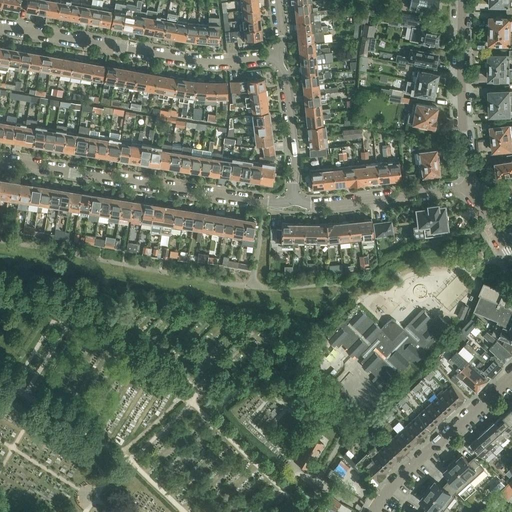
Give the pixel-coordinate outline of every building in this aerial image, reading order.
[(2,0),(1,6),(5,7),(4,8),(10,9),(10,8),(19,10),(20,0),(2,0)] [(30,13),(36,14),(38,0),(23,0),(22,6),(26,6),(26,11),(30,12),(30,13)] [(49,0),(38,0),(36,14),(42,15),(42,14),(47,15),(49,0)] [(60,0),(49,0),(47,15),(51,15),(51,17),(57,18),(60,0)] [(70,1),(63,0),(60,0),(57,18),(63,19),(63,18),(67,18),(70,1)] [(99,0),(92,0),(91,5),(88,22),(93,23),(92,24),(98,25),(102,7),(103,1),(99,0)] [(243,0),(241,0),(242,10),(259,9),(257,0),(243,0)] [(410,0),(409,8),(436,13),(438,0),(410,0)] [(511,1),(511,2),(511,0),(489,0),(490,0),(491,2),(491,6),(507,6),(507,13),(511,12),(511,1)] [(81,3),(70,1),(67,18),(72,19),(71,20),(77,21),(81,3)] [(311,1),(294,3),(295,13),(318,11),(317,7),(312,8),(311,1)] [(91,5),(81,3),(77,21),(84,22),(84,21),(88,22),(91,5)] [(112,9),(102,7),(98,25),(104,26),(104,25),(109,26),(112,9)] [(143,33),(146,15),(146,12),(140,11),(141,9),(136,8),(136,13),(133,30),(137,31),(138,32),(143,33)] [(122,30),(125,11),(115,9),(111,26),(116,27),(117,29),(122,30)] [(259,9),(242,10),(243,20),(260,19),(259,9)] [(295,13),(296,23),(313,21),(313,15),(325,14),(324,10),(318,11),(295,13)] [(133,30),(136,13),(125,11),(122,30),(127,30),(128,30),(133,30)] [(400,21),(407,23),(408,20),(418,23),(420,16),(402,13),(400,21)] [(153,34),(156,17),(146,15),(143,33),(148,34),(149,33),(153,34)] [(163,37),(167,18),(156,17),(153,34),(158,35),(159,36),(163,37)] [(209,17),(209,24),(207,43),(212,44),(214,43),(219,43),(220,25),(220,18),(209,17)] [(489,24),(489,31),(511,31),(511,17),(491,17),(490,23),(489,24)] [(174,38),(177,20),(167,18),(163,37),(169,38),(171,37),(174,38)] [(240,24),(241,31),(244,30),(261,28),(260,19),(243,20),(243,24),(240,24)] [(185,41),(188,22),(177,20),(174,38),(179,39),(179,40),(185,41)] [(407,23),(400,21),(400,25),(413,28),(411,41),(436,46),(439,33),(417,29),(418,23),(408,20),(407,23)] [(297,33),(315,31),(327,30),(327,25),(320,26),(320,21),(313,21),(296,23),(297,33)] [(196,41),(198,23),(188,22),(185,41),(190,42),(191,41),(196,41)] [(207,43),(209,24),(198,23),(196,41),(201,41),(202,43),(207,43)] [(364,24),(363,33),(370,35),(372,26),(364,24)] [(244,30),(241,31),(236,31),(230,32),(225,32),(226,42),(237,41),(237,36),(242,35),(243,41),(262,39),(261,28),(244,30)] [(316,42),(315,31),(297,33),(298,44),(316,42)] [(511,31),(489,31),(488,38),(490,39),(490,45),(511,45),(511,31)] [(362,54),(362,69),(368,69),(369,36),(362,36),(361,54),(362,54)] [(300,55),(324,53),(330,52),(329,48),(320,49),(320,43),(316,44),(316,42),(298,44),(298,45),(300,55)] [(7,69),(8,65),(11,47),(7,46),(5,47),(1,47),(0,52),(0,69),(6,71),(7,69)] [(16,48),(11,47),(8,65),(18,67),(21,50),(17,50),(16,48)] [(438,54),(422,50),(411,48),(408,60),(436,66),(436,64),(438,64),(439,59),(437,58),(438,54)] [(26,51),(21,50),(18,67),(28,69),(32,51),(28,50),(26,51)] [(37,52),(32,51),(28,69),(39,71),(42,54),(38,53),(37,52)] [(324,53),(300,55),(301,65),(317,64),(325,63),(324,53)] [(47,55),(42,54),(39,71),(49,73),(53,55),(48,54),(47,55)] [(57,56),(53,55),(49,73),(60,75),(63,58),(58,57),(57,56)] [(488,61),(488,68),(510,68),(510,60),(507,59),(507,55),(489,55),(489,60),(488,61)] [(67,59),(63,58),(60,75),(70,77),(73,59),(69,58),(67,59)] [(78,59),(73,59),(70,77),(80,78),(83,62),(79,61),(78,59)] [(88,62),(83,62),(80,78),(91,80),(94,62),(90,61),(88,62)] [(99,63),(94,62),(91,80),(102,82),(105,65),(100,64),(99,63)] [(301,65),(302,75),(323,73),(322,69),(317,69),(317,64),(301,65)] [(114,84),(117,67),(111,65),(110,66),(107,66),(103,87),(108,88),(109,83),(114,84)] [(124,68),(117,67),(114,84),(120,85),(119,90),(123,91),(127,69),(124,69),(124,68)] [(510,68),(488,68),(488,73),(489,75),(489,80),(509,80),(510,68)] [(130,70),(127,69),(123,91),(127,91),(128,86),(134,87),(137,70),(130,69),(130,70)] [(144,71),(137,70),(134,87),(139,88),(137,99),(142,100),(147,73),(144,72),(144,71)] [(416,75),(415,82),(437,86),(438,81),(437,80),(438,75),(432,73),(421,71),(415,70),(414,75),(416,75)] [(148,90),(154,91),(157,74),(150,72),(150,73),(147,73),(142,100),(142,101),(146,102),(148,90)] [(303,85),(319,84),(324,83),(323,78),(331,77),(331,72),(323,73),(302,75),(303,85)] [(164,75),(157,74),(154,91),(159,92),(158,97),(163,98),(167,76),(163,76),(164,75)] [(170,77),(167,76),(163,98),(167,98),(168,94),(173,95),(177,77),(170,76),(170,77)] [(183,78),(177,77),(173,95),(180,96),(179,101),(183,102),(186,80),(183,79),(183,78)] [(250,91),(265,89),(264,79),(230,82),(232,93),(250,91)] [(189,80),(186,80),(183,102),(188,102),(188,97),(195,98),(196,80),(190,80),(189,80)] [(203,81),(196,80),(195,98),(194,103),(205,104),(206,82),(203,82),(203,81)] [(209,82),(206,82),(205,104),(216,104),(216,99),(216,81),(209,81),(209,82)] [(223,81),(216,81),(216,99),(222,99),(222,104),(223,104),(223,110),(228,109),(226,82),(223,82),(223,81)] [(436,91),(437,86),(415,82),(414,89),(411,89),(411,93),(417,95),(427,97),(434,98),(435,92),(436,91)] [(320,89),(319,84),(303,85),(304,95),(325,93),(338,92),(337,87),(320,89)] [(245,97),(246,102),(267,100),(265,89),(250,91),(250,97),(245,97)] [(490,102),(490,104),(511,103),(511,90),(505,91),(505,90),(500,90),(500,91),(490,92),(490,96),(489,96),(489,102),(490,102)] [(325,93),(304,95),(305,105),(321,104),(321,98),(326,97),(325,93)] [(268,111),(267,100),(246,102),(246,107),(252,107),(253,113),(268,111)] [(511,115),(511,103),(490,104),(490,106),(489,106),(489,112),(490,112),(491,116),(501,116),(501,117),(506,116),(511,115)] [(305,105),(306,115),(330,113),(330,108),(322,109),(321,104),(305,105)] [(408,114),(407,123),(434,128),(436,127),(437,122),(435,120),(438,108),(416,104),(414,115),(408,114)] [(113,108),(113,113),(112,114),(123,116),(124,109),(113,108)] [(252,115),(253,126),(259,125),(260,126),(263,125),(263,124),(270,124),(270,119),(269,113),(252,115)] [(330,113),(306,115),(307,126),(323,124),(323,118),(331,117),(330,113)] [(14,131),(15,123),(6,122),(4,129),(5,130),(5,133),(4,134),(3,140),(4,141),(8,142),(9,141),(12,142),(13,136),(14,135),(15,132),(14,131)] [(24,132),(25,125),(15,123),(14,131),(15,132),(14,135),(13,136),(12,142),(13,142),(13,143),(18,144),(19,143),(22,144),(23,138),(25,137),(25,133),(24,132)] [(253,126),(254,136),(260,135),(261,136),(264,136),(265,134),(272,133),(271,129),(272,129),(271,123),(270,124),(263,124),(263,125),(260,126),(259,125),(253,126)] [(511,124),(491,127),(493,139),(511,137),(511,124)] [(34,134),(36,126),(25,125),(24,132),(25,133),(25,137),(23,138),(22,144),(24,144),(23,145),(28,146),(29,145),(32,145),(33,140),(35,139),(35,135),(34,134)] [(308,134),(309,138),(326,136),(325,125),(307,127),(308,129),(306,129),(307,134),(308,134)] [(44,136),(46,128),(36,126),(34,134),(35,135),(35,139),(33,140),(32,145),(33,145),(34,147),(38,147),(40,146),(43,147),(44,141),(45,140),(45,137),(44,136)] [(54,137),(56,130),(46,128),(44,136),(45,137),(45,140),(44,141),(43,147),(44,148),(49,149),(50,148),(53,148),(54,143),(55,142),(55,138),(54,137)] [(64,139),(65,131),(56,130),(54,137),(55,138),(55,142),(54,143),(53,148),(54,149),(54,150),(58,150),(59,150),(62,150),(63,144),(65,143),(65,140),(64,139)] [(86,148),(85,154),(88,154),(89,155),(94,156),(94,155),(95,155),(96,150),(98,149),(98,145),(97,144),(99,135),(99,131),(89,130),(88,135),(87,142),(88,144),(88,147),(86,148)] [(63,144),(62,150),(63,150),(64,151),(69,152),(70,151),(73,152),(76,133),(65,131),(64,139),(65,140),(65,143),(63,144)] [(119,140),(121,133),(110,132),(109,136),(107,145),(108,147),(108,150),(106,152),(105,157),(109,158),(110,159),(115,160),(116,159),(118,159),(121,140),(119,140)] [(87,142),(88,135),(78,133),(75,152),(78,153),(79,154),(84,155),(84,154),(85,154),(86,148),(88,147),(88,144),(87,142)] [(272,133),(265,134),(264,136),(261,136),(260,135),(254,136),(256,146),(258,146),(262,145),(262,146),(267,146),(266,145),(273,144),(272,140),(273,139),(272,133)] [(96,150),(95,155),(98,156),(100,157),(105,158),(105,157),(106,152),(108,150),(108,147),(107,145),(109,136),(99,135),(97,144),(98,145),(98,149),(96,150)] [(328,146),(326,136),(309,138),(309,142),(308,142),(308,147),(310,147),(310,148),(328,146)] [(511,144),(511,137),(493,139),(494,151),(511,149),(511,144)] [(130,150),(131,142),(121,140),(118,159),(119,159),(119,160),(124,161),(126,160),(128,161),(129,155),(130,154),(131,151),(130,150)] [(209,151),(203,150),(201,161),(201,162),(201,165),(200,166),(199,173),(199,174),(205,174),(206,174),(209,174),(210,168),(211,167),(212,164),(211,163),(213,151),(214,142),(210,141),(209,151)] [(140,151),(141,144),(131,142),(130,150),(131,151),(130,154),(129,155),(128,161),(129,161),(129,162),(134,163),(135,162),(138,162),(139,157),(141,156),(141,152),(140,151)] [(166,167),(168,167),(169,162),(171,161),(171,158),(170,156),(172,145),(162,143),(162,147),(161,154),(161,156),(161,159),(160,160),(159,166),(159,167),(164,168),(166,167)] [(150,153),(152,145),(141,144),(140,151),(141,152),(141,156),(139,157),(138,162),(139,163),(139,164),(144,164),(145,164),(148,164),(149,158),(151,157),(151,154),(150,153)] [(264,156),(275,156),(274,144),(273,144),(266,145),(267,146),(262,146),(263,150),(264,156)] [(416,145),(418,165),(438,162),(438,161),(439,161),(439,155),(437,155),(437,149),(432,150),(432,149),(428,149),(428,151),(427,151),(426,144),(416,145)] [(149,158),(148,164),(149,164),(149,165),(155,166),(156,165),(159,166),(160,160),(161,159),(161,156),(161,154),(162,147),(152,145),(150,153),(151,154),(151,157),(149,158)] [(176,169),(179,169),(180,164),(181,162),(182,159),(181,158),(182,146),(172,145),(170,156),(171,158),(171,161),(169,162),(168,167),(168,168),(175,169),(176,169)] [(186,170),(189,171),(190,165),(191,164),(192,160),(191,159),(193,148),(182,146),(181,158),(182,159),(181,162),(180,164),(179,169),(178,170),(185,171),(186,170)] [(196,172),(199,173),(200,166),(201,165),(201,162),(201,161),(203,150),(193,148),(191,159),(192,160),(191,164),(190,165),(189,171),(189,172),(195,173),(196,172)] [(210,168),(209,174),(209,175),(215,176),(216,175),(219,176),(220,170),(221,169),(222,165),(221,164),(222,157),(223,153),(213,151),(211,163),(212,164),(211,167),(210,168)] [(497,170),(496,170),(496,175),(497,175),(498,177),(511,174),(511,154),(508,155),(509,161),(501,162),(502,162),(496,163),(497,170)] [(226,177),(229,177),(230,172),(232,171),(232,167),(231,166),(233,158),(222,157),(221,164),(222,165),(221,169),(220,170),(219,176),(219,177),(225,178),(226,177)] [(241,168),(242,162),(243,160),(233,158),(231,166),(232,167),(232,171),(230,172),(229,177),(229,178),(235,179),(236,179),(240,179),(241,173),(242,172),(242,169),(241,168)] [(251,170),(252,164),(252,162),(247,161),(247,163),(242,162),(241,168),(242,169),(242,172),(241,173),(240,179),(239,180),(245,181),(246,180),(249,181),(250,175),(252,174),(252,171),(251,170)] [(399,161),(388,162),(390,181),(394,180),(394,182),(399,181),(400,180),(401,180),(399,161)] [(263,164),(252,162),(252,164),(251,170),(252,171),(252,174),(250,175),(249,181),(249,182),(255,183),(257,182),(260,182),(261,177),(262,176),(262,172),(261,171),(263,164)] [(388,162),(376,163),(378,182),(379,182),(381,183),(385,183),(385,181),(390,181),(388,162)] [(438,162),(418,165),(420,177),(431,176),(431,177),(435,176),(435,175),(440,174),(439,169),(440,169),(440,163),(438,163),(438,162)] [(376,163),(366,164),(368,183),(372,183),(373,184),(377,183),(378,182),(376,163)] [(261,177),(260,182),(261,184),(265,184),(267,183),(272,184),(273,179),(274,180),(275,173),(274,173),(275,166),(263,164),(261,171),(262,172),(262,176),(261,177)] [(366,164),(355,165),(357,184),(359,185),(363,185),(363,184),(368,183),(366,164)] [(355,165),(344,166),(346,186),(351,185),(351,186),(355,186),(356,185),(357,184),(355,165)] [(344,166),(333,168),(335,187),(337,188),(341,187),(341,186),(346,186),(344,166)] [(333,168),(322,169),(324,188),(329,187),(329,189),(333,188),(334,187),(335,187),(333,168)] [(319,188),(324,188),(322,169),(309,170),(310,176),(311,175),(312,184),(311,184),(311,189),(313,189),(315,190),(319,190),(319,188)] [(0,199),(7,201),(10,182),(6,181),(5,180),(1,180),(0,180),(0,199)] [(13,183),(10,182),(7,201),(17,202),(18,195),(17,194),(18,191),(19,190),(20,184),(19,184),(18,182),(14,182),(13,183)] [(18,195),(17,202),(27,204),(28,197),(27,195),(28,193),(29,191),(30,185),(29,185),(28,184),(24,183),(23,184),(20,184),(19,190),(18,191),(17,194),(18,195)] [(33,186),(30,185),(29,191),(28,193),(27,195),(28,197),(27,204),(37,206),(38,199),(37,197),(38,194),(39,193),(40,187),(39,187),(39,186),(34,185),(33,186)] [(38,199),(37,206),(47,207),(48,200),(48,198),(48,196),(49,195),(50,189),(50,188),(45,187),(44,188),(40,187),(39,193),(38,194),(37,197),(38,199)] [(54,189),(50,189),(49,195),(48,196),(48,198),(48,200),(47,207),(57,209),(58,202),(57,200),(58,198),(59,197),(60,190),(59,190),(60,189),(55,188),(54,189)] [(58,202),(57,209),(67,211),(69,203),(68,202),(68,199),(69,198),(70,192),(70,191),(65,190),(64,191),(60,190),(59,197),(58,198),(57,200),(58,202)] [(74,192),(70,192),(69,198),(68,199),(68,202),(69,203),(67,211),(67,215),(70,216),(70,211),(77,212),(79,205),(78,204),(78,201),(79,200),(80,194),(80,193),(80,192),(75,192),(74,192)] [(90,201),(91,195),(90,195),(90,194),(85,193),(84,194),(80,194),(79,200),(78,201),(78,204),(79,205),(77,212),(77,215),(87,216),(89,207),(88,205),(88,203),(90,201)] [(88,214),(98,216),(99,208),(98,207),(98,205),(100,203),(101,197),(100,197),(100,196),(95,195),(94,196),(91,195),(90,201),(88,203),(88,205),(89,207),(88,214)] [(98,216),(108,217),(109,210),(108,208),(109,206),(110,205),(111,199),(110,198),(110,197),(105,197),(104,197),(101,197),(100,203),(98,205),(98,207),(99,208),(98,216)] [(117,223),(118,219),(119,212),(118,210),(119,208),(120,206),(121,200),(120,200),(121,199),(116,198),(115,199),(111,199),(110,205),(109,206),(108,208),(109,210),(108,217),(107,221),(117,223)] [(130,202),(131,201),(126,200),(125,201),(121,200),(120,206),(119,208),(118,210),(119,212),(118,219),(130,221),(131,221),(134,202),(133,202),(130,202)] [(134,201),(134,202),(131,221),(130,223),(140,225),(140,223),(141,216),(143,214),(143,211),(142,210),(144,203),(134,201)] [(153,211),(154,204),(144,203),(142,210),(143,211),(143,214),(141,216),(140,223),(150,225),(152,218),(153,216),(153,213),(153,211)] [(163,213),(164,206),(154,204),(153,211),(153,213),(153,216),(152,218),(150,225),(149,232),(159,234),(161,224),(162,219),(163,218),(163,215),(163,213)] [(428,206),(428,209),(417,211),(419,226),(430,225),(432,236),(441,235),(441,230),(447,229),(446,221),(447,221),(448,219),(448,216),(446,215),(445,215),(444,207),(438,208),(437,204),(428,206)] [(162,219),(161,224),(171,226),(172,221),(173,219),(174,216),(173,215),(174,208),(164,206),(163,213),(163,215),(163,218),(162,219)] [(183,216),(184,209),(174,208),(173,215),(174,216),(173,219),(172,221),(171,226),(171,228),(181,230),(181,227),(182,222),(183,221),(184,218),(183,216)] [(182,222),(181,227),(192,229),(193,224),(194,223),(194,220),(194,218),(195,211),(184,209),(183,216),(184,218),(183,221),(182,222)] [(205,213),(195,211),(194,218),(194,220),(194,223),(193,224),(192,229),(198,230),(196,241),(200,242),(202,231),(202,225),(204,224),(204,221),(203,220),(205,213)] [(213,221),(215,214),(205,213),(203,220),(204,221),(204,224),(202,225),(202,231),(207,231),(207,234),(211,235),(212,232),(213,227),(213,226),(214,223),(213,221)] [(213,227),(212,232),(222,234),(223,228),(224,228),(224,225),(223,223),(225,216),(215,214),(213,221),(214,223),(213,226),(213,227)] [(233,225),(234,218),(225,216),(223,223),(224,225),(224,228),(223,228),(222,234),(227,235),(227,237),(231,238),(232,231),(234,229),(234,226),(233,225)] [(244,226),(245,219),(234,218),(233,225),(234,226),(234,229),(232,231),(231,238),(242,240),(242,237),(243,232),(244,231),(244,228),(244,226)] [(254,227),(255,221),(245,219),(244,226),(244,228),(244,231),(243,232),(242,237),(248,238),(247,246),(253,247),(254,238),(252,238),(253,232),(254,232),(255,228),(254,227)] [(364,221),(359,221),(361,240),(362,244),(373,243),(372,232),(371,220),(369,220),(369,219),(364,220),(364,221)] [(349,222),(348,222),(350,241),(361,240),(359,221),(354,222),(354,221),(350,221),(349,222)] [(342,223),(337,224),(339,242),(350,241),(348,222),(347,222),(346,222),(342,222),(342,223)] [(391,222),(381,223),(382,236),(392,235),(391,222)] [(276,229),(276,243),(281,243),(281,247),(293,247),(293,243),(293,225),(288,224),(288,223),(283,223),(283,224),(281,224),(281,230),(276,229)] [(298,225),(293,225),(293,243),(304,243),(304,224),(303,224),(303,223),(298,223),(298,225)] [(305,224),(304,224),(304,243),(315,244),(315,225),(310,225),(310,223),(306,224),(305,224)] [(327,224),(326,224),(327,244),(339,242),(337,224),(332,224),(332,223),(328,223),(327,224)] [(320,225),(315,225),(315,244),(327,244),(326,224),(325,224),(324,224),(320,224),(320,225)] [(34,228),(24,226),(22,233),(32,235),(33,231),(34,228)] [(135,252),(137,245),(127,243),(126,251),(135,252)] [(330,264),(331,274),(343,273),(343,264),(330,264)] [(511,352),(511,351),(511,295),(510,295),(511,292),(505,289),(504,291),(484,282),(479,294),(480,295),(474,311),(498,321),(492,335),(505,340),(503,345),(511,352)] [(343,320),(328,336),(339,347),(343,343),(357,357),(363,352),(367,356),(361,362),(376,376),(372,379),(384,390),(399,374),(398,373),(411,359),(413,362),(449,325),(438,314),(433,320),(422,309),(393,340),(359,307),(345,322),(343,320)] [(469,335),(472,331),(477,335),(483,327),(471,319),(463,331),(469,335)] [(463,346),(469,338),(463,332),(456,340),(463,346)] [(511,352),(503,345),(499,341),(488,332),(484,336),(493,345),(490,348),(505,362),(511,354),(511,352)] [(459,350),(490,379),(503,365),(492,356),(487,361),(467,342),(459,350)] [(458,373),(476,391),(478,392),(490,379),(459,350),(458,350),(449,360),(460,371),(458,373)] [(452,384),(445,391),(458,405),(465,399),(464,399),(465,399),(452,384)] [(458,405),(445,391),(438,397),(451,411),(458,405)] [(451,411),(438,397),(432,403),(444,417),(451,411)] [(444,417),(432,403),(425,409),(438,423),(444,417)] [(503,415),(511,424),(511,408),(510,407),(511,409),(504,416),(503,415)] [(438,423),(425,409),(418,415),(431,429),(438,423)] [(431,429),(418,415),(411,421),(424,435),(431,429)] [(495,421),(495,422),(509,437),(511,433),(511,424),(503,415),(495,422),(495,421)] [(425,436),(424,435),(411,421),(405,427),(418,441),(425,436)] [(509,437),(495,422),(487,429),(501,444),(509,437)] [(398,433),(411,447),(418,441),(405,427),(398,433)] [(487,429),(479,436),(493,451),(501,444),(487,429)] [(411,447),(398,433),(392,439),(405,453),(411,447)] [(323,444),(308,435),(293,461),(308,470),(323,444)] [(485,459),(493,451),(479,436),(479,437),(471,444),(485,459)] [(405,454),(405,453),(392,439),(385,445),(398,460),(405,454)] [(385,445),(379,451),(378,451),(391,466),(398,460),(385,445)] [(381,480),(387,474),(385,471),(391,466),(378,451),(379,451),(375,447),(357,463),(362,469),(366,465),(369,467),(368,468),(378,478),(378,477),(381,480)] [(457,457),(452,462),(471,482),(484,470),(474,459),(470,463),(463,455),(459,459),(457,457)] [(449,468),(445,472),(451,479),(447,484),(458,494),(471,482),(452,462),(447,467),(449,468)] [(430,484),(426,490),(448,507),(455,497),(454,496),(456,493),(447,484),(444,488),(436,482),(432,486),(430,484)] [(511,495),(511,488),(509,486),(502,494),(508,500),(511,495)] [(424,497),(420,501),(428,507),(425,511),(443,511),(448,507),(426,490),(422,495),(424,497)] [(341,504),(332,496),(326,503),(336,510),(341,504)]
